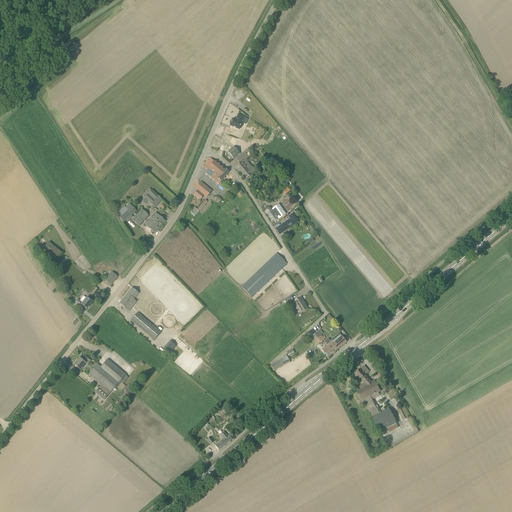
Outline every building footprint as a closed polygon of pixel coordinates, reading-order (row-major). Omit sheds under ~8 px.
[(238,115),(236,120),(233,119),(232,121),(231,121),(230,123),(230,124),(230,126),(239,130),(242,123),(244,117),(238,115)] [(239,153),(234,146),(228,151),(233,158),(239,153)] [(250,151),(248,148),(236,158),(240,162),(247,156),(246,155),(250,151)] [(207,170),(205,173),(219,184),(221,181),(228,172),(220,165),(214,161),(210,159),(203,167),(207,170)] [(246,180),(256,171),(252,167),(248,170),(242,162),(235,167),(246,180)] [(197,191),(194,194),(193,195),(200,201),(204,196),(206,198),(211,192),(200,182),(195,189),(197,191)] [(283,192),(286,195),(291,189),(288,187),(283,192)] [(162,200),(151,190),(144,199),(155,208),(162,200)] [(191,211),(195,215),(199,211),(199,212),(207,202),(205,200),(197,210),(195,207),(191,211)] [(279,219),(286,214),(279,204),(272,209),(279,219)] [(127,210),(124,207),(118,212),(122,216),(119,218),(124,223),(136,211),(131,207),(127,210)] [(270,208),(265,211),(272,222),(277,219),(270,208)] [(140,225),(148,215),(142,209),(133,219),(140,225)] [(165,221),(156,213),(145,224),(154,233),(165,221)] [(298,222),(292,214),(288,217),(290,219),(275,229),(279,235),(298,222)] [(52,264),(61,253),(48,243),(39,254),(52,264)] [(242,287),(252,297),(288,263),(278,252),(242,287)] [(112,273),(106,280),(111,284),(117,277),(112,273)] [(65,288),(62,290),(69,301),(73,298),(65,288)] [(126,309),(138,293),(132,288),(120,304),(126,309)] [(83,303),(80,301),(78,299),(75,302),(80,306),(81,305),(86,309),(92,302),(87,298),(83,303)] [(294,302),(301,313),(308,309),(301,298),(294,302)] [(146,334),(153,325),(141,315),(134,324),(146,334)] [(322,336),(314,340),(317,345),(324,340),(322,336)] [(332,341),(327,345),(329,348),(330,347),(333,350),(334,349),(334,348),(333,348),(334,347),(337,350),(347,342),(342,336),(334,344),(332,341)] [(164,348),(170,354),(177,346),(171,340),(164,348)] [(329,357),(337,350),(334,347),(333,348),(334,348),(334,349),(333,350),(330,347),(329,348),(327,345),(322,349),(329,357)] [(275,371),(290,363),(286,355),(284,356),(285,358),(271,366),(274,371),(275,371)] [(80,370),(85,363),(88,365),(91,361),(85,356),(82,360),(79,358),(74,365),(80,370)] [(104,400),(108,396),(125,375),(107,360),(100,368),(96,364),(87,374),(100,386),(98,388),(95,392),(104,400)] [(356,373),(361,379),(364,383),(356,388),(379,432),(397,423),(389,409),(379,414),(370,397),(381,391),(375,381),(372,382),(361,369),(356,373)] [(126,392),(121,397),(124,401),(129,395),(130,395),(135,390),(129,384),(124,390),(126,392)] [(224,439),(215,446),(219,450),(232,440),(228,435),(227,436),(224,432),(220,435),(224,439)]
